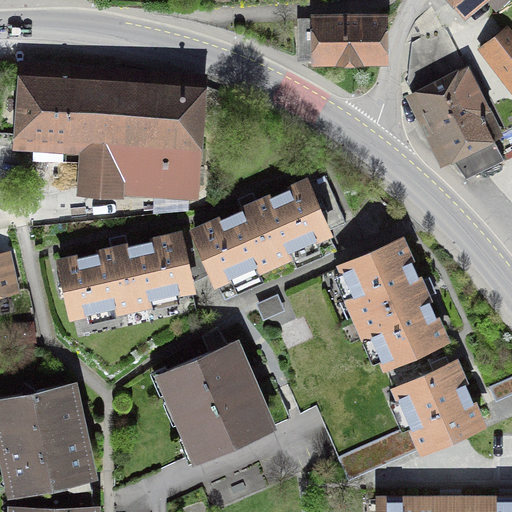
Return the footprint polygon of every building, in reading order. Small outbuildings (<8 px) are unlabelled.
[(457,0),(464,8),(473,0),(489,0),(496,7),(504,0),(457,0)] [(379,19),(300,20),(300,58),(380,57),(379,19)] [(448,153),(467,178),(502,161),(482,120),(485,119),(482,114),(479,115),(460,75),(467,72),(445,26),(413,41),(411,77),(448,153)] [(511,35),(507,29),(480,50),(487,58),(493,53),(511,78),(511,35)] [(129,142),(126,188),(191,193),(198,86),(26,75),(22,135),(129,142)] [(194,231),(216,280),(255,262),(258,268),(290,253),(297,268),(324,256),(321,249),(334,243),(328,230),(346,222),(325,174),(257,204),(254,197),(241,203),(244,210),(194,231)] [(159,211),(195,210),(194,194),(159,196),(159,211)] [(60,262),(72,313),(87,310),(90,322),(116,316),(113,304),(114,304),(116,310),(151,302),(149,296),(191,286),(180,235),(127,247),(125,240),(112,243),(113,250),(60,262)] [(374,334),(387,364),(444,339),(425,295),(430,293),(425,280),(419,283),(400,239),(343,264),(356,294),(348,298),(366,338),(374,334)] [(0,254),(0,293),(9,292),(1,254),(0,254)] [(190,434),(198,452),(244,432),(246,436),(269,427),(232,342),(228,343),(218,327),(202,336),(209,351),(163,372),(170,389),(164,392),(167,400),(174,397),(184,419),(177,422),(183,437),(190,434)] [(397,387),(423,447),(481,422),(454,362),(445,366),(441,358),(431,363),(434,370),(397,387)] [(0,397),(0,421),(13,480),(20,484),(22,495),(83,488),(82,476),(90,474),(69,383),(0,397)] [(22,495),(22,505),(17,511),(16,511),(92,511),(93,505),(84,505),(83,488),(22,495)] [(511,511),(511,498),(462,499),(461,511),(511,511)] [(461,511),(462,499),(378,499),(378,511),(461,511)]
